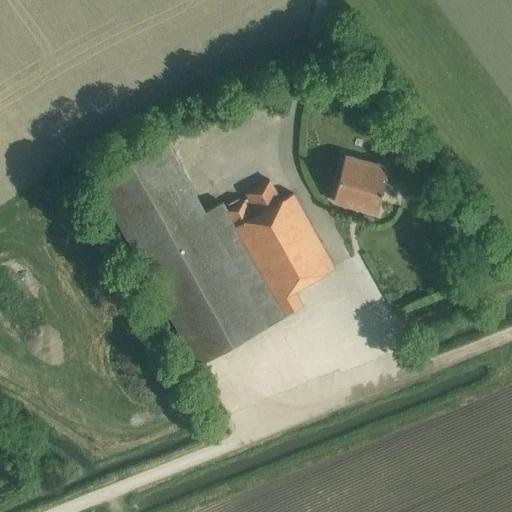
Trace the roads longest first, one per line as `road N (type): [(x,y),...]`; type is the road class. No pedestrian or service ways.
road 1 (unclassified): [(76,511),(434,369)]
road 2 (residential): [(292,169),(290,103),(319,0)]
